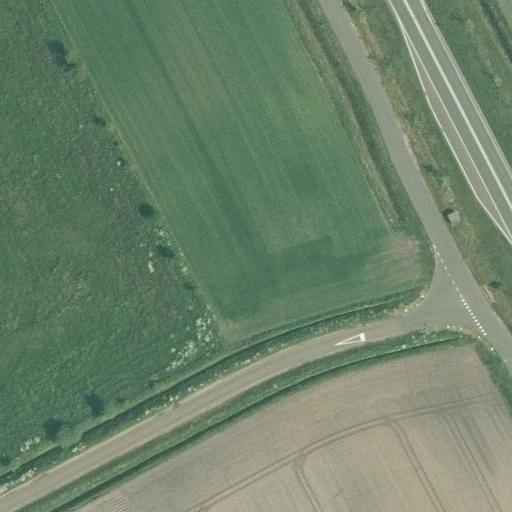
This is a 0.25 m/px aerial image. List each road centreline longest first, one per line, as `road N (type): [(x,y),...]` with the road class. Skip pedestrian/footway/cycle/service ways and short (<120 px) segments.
road 1 (unclassified): [(0,508),(241,380),(387,327),(477,306)]
road 2 (unclassified): [(477,306),(326,0)]
road 3 (trunk): [(511,211),(403,0)]
